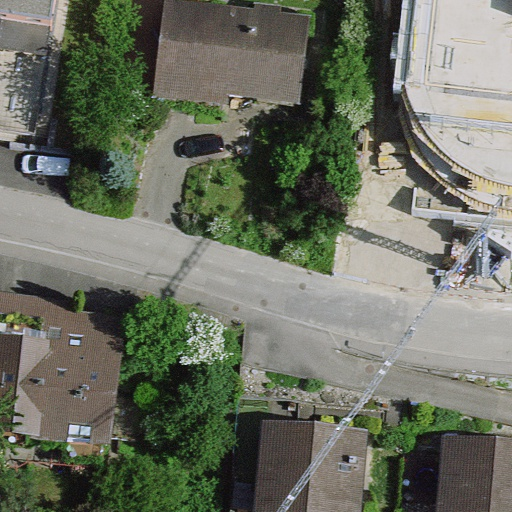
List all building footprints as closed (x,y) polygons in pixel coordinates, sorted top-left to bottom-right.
[(0,0),(0,105),(39,112),(56,0),(0,0)] [(511,0),(418,0),(406,106),(427,146),(460,178),(502,196),(511,197),(511,0)] [(295,97),(303,19),(170,6),(162,83),(295,97)] [(0,344),(0,428),(108,441),(121,322),(59,315),(61,302),(0,295),(0,342),(0,344)] [(366,511),(372,435),(265,428),(259,511),(366,511)] [(511,511),(511,451),(448,447),(443,511),(511,511)]
